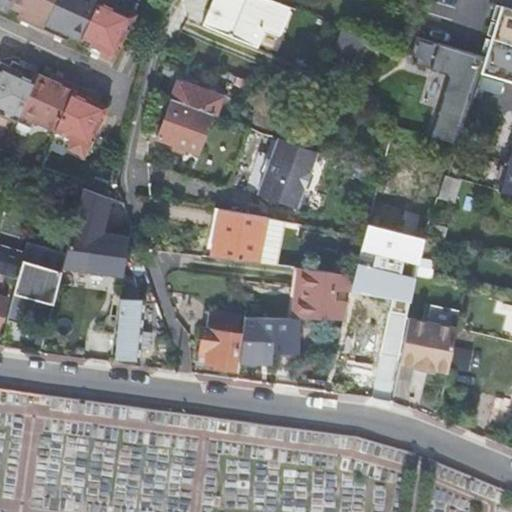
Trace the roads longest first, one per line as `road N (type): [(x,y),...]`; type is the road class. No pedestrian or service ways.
road 1 (residential): [(172,0),(144,53),(131,201),(187,394)]
road 2 (residential): [(511,474),(367,421),(187,394)]
road 3 (residential): [(187,394),(0,370)]
